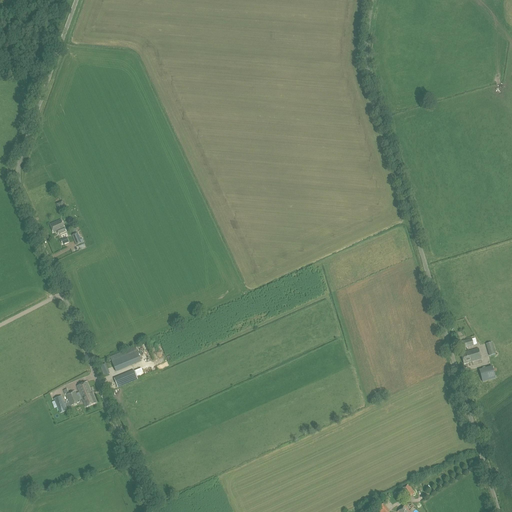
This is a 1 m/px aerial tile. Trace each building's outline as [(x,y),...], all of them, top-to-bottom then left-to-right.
[(59,231),(60,234),(66,231),(61,220),(50,224),(53,233),(59,231)] [(461,342),(463,349),(474,346),(472,339),(461,342)] [(486,344),(489,356),(496,354),(492,342),(486,344)] [(110,357),(116,371),(131,365),(141,361),(135,347),(110,357)] [(461,353),(464,364),(481,359),(478,348),(461,353)] [(100,366),(104,376),(109,374),(105,364),(100,366)] [(479,370),(483,382),(495,378),(492,366),(479,370)] [(114,379),(118,387),(137,379),(134,371),(114,379)] [(77,386),(85,407),(97,403),(92,391),(91,392),(87,382),(77,386)] [(55,400),(60,413),(67,411),(66,408),(80,402),(75,391),(69,394),(67,389),(64,390),(65,395),(66,395),(69,402),(65,404),(62,396),(55,400)] [(402,489),(408,498),(415,494),(409,484),(402,489)] [(377,508),(379,511),(385,506),(383,503),(377,508)]
